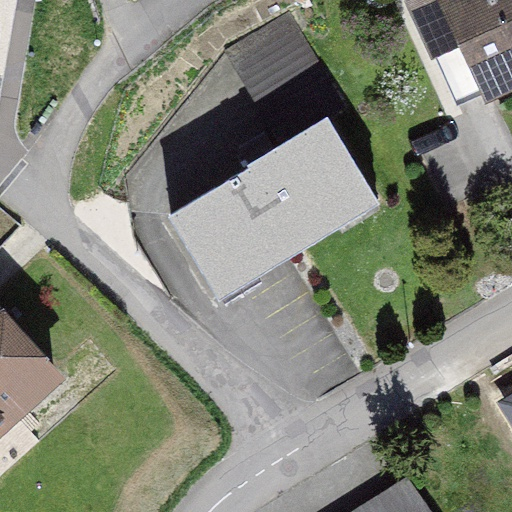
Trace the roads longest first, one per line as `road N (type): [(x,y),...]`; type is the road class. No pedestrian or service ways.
road 1 (residential): [(293,443),(36,204)]
road 2 (residential): [(293,443),(511,311)]
